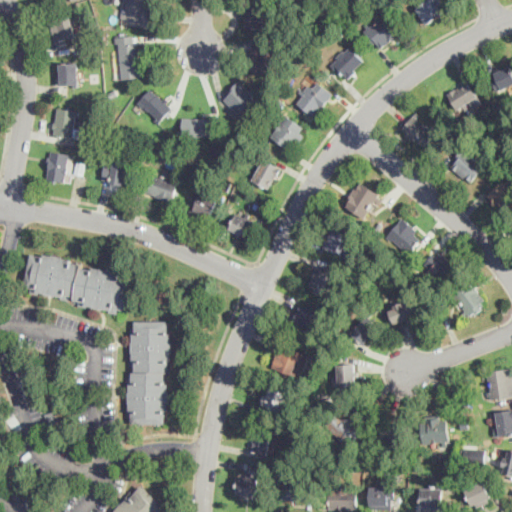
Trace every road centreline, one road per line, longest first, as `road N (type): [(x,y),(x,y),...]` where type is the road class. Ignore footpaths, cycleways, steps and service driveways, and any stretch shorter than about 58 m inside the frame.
road 1 (residential): [(5,204),(6,503),(20,511),(92,497),(106,463),(93,398),(96,348),(65,333),(0,327)]
road 2 (residential): [(511,19),(451,46),(396,85),(311,186),(225,379),(203,511)]
road 3 (residential): [(264,285),(147,233),(0,203)]
road 4 (residential): [(511,280),(478,238),(351,130)]
road 5 (residential): [(6,0),(25,95),(5,204)]
road 6 (residential): [(0,345),(38,451),(77,468),(106,463)]
